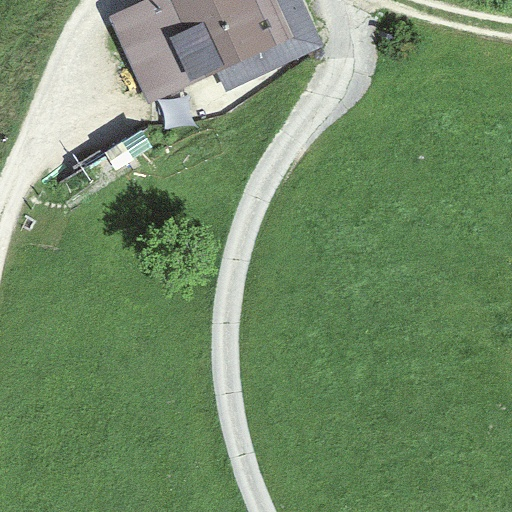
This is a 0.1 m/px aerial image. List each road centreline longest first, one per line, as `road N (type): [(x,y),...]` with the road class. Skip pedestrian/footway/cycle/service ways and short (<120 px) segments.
road 1 (track): [(345,0),(347,51),(316,115),(270,172),(237,261),(230,364),(272,511)]
road 2 (track): [(0,228),(21,163),(83,32),(115,0)]
